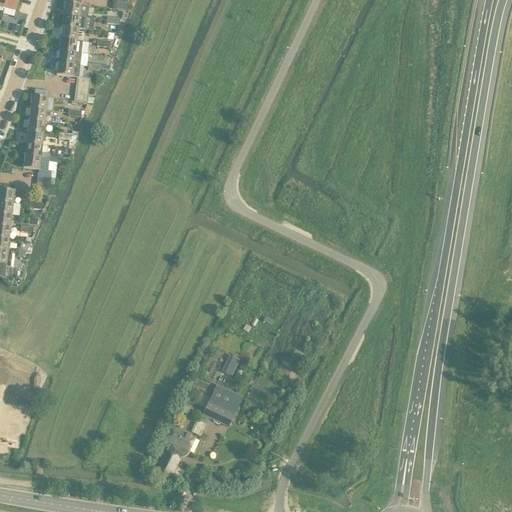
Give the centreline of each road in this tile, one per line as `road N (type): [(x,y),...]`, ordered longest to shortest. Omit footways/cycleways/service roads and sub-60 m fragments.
road 1 (motorway): [(425,511),(435,373),(502,0)]
road 2 (motorway): [(486,0),(404,470)]
road 3 (residential): [(0,121),(43,0)]
